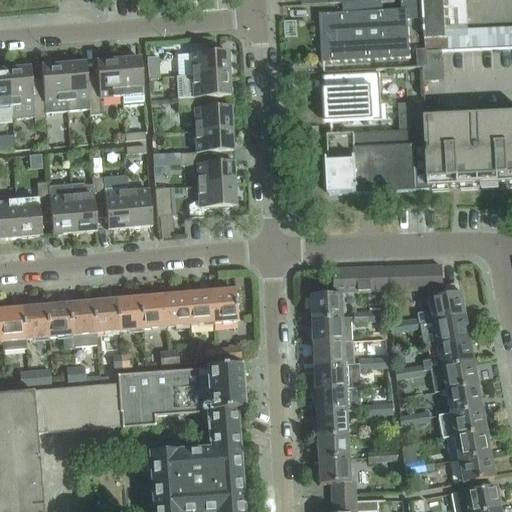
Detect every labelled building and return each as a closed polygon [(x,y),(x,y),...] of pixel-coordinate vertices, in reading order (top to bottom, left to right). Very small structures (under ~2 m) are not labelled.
[(343,15),(320,17),(320,19),(321,39),(321,45),(322,64),(410,59),(409,22),(424,21),(422,2),(422,0),(402,2),(402,11),(381,13),(381,3),(343,5),(343,15)] [(446,0),(422,2),(424,21),(426,51),(426,54),(442,53),(449,53),(448,32),(446,0)] [(491,51),(501,50),(500,30),(490,31),(491,51)] [(501,50),(511,50),(511,30),(500,30),(501,50)] [(460,52),(470,52),(469,31),(459,32),(460,52)] [(470,52),(480,51),(480,31),(469,31),(470,52)] [(480,51),(491,51),(490,31),(480,31),(480,51)] [(449,53),(460,52),(459,32),(448,32),(449,53)] [(427,69),(426,54),(426,51),(417,52),(417,70),(421,69),(427,69)] [(230,75),(229,53),(192,55),(193,77),(230,75)] [(444,78),(442,53),(426,54),(427,69),(421,69),(422,84),(445,82),(444,78)] [(161,80),(159,58),(148,59),(150,81),(161,80)] [(144,96),(141,59),(119,61),(122,98),(123,109),(145,106),(144,96)] [(122,98),(119,61),(97,63),(98,76),(86,77),(89,105),(100,104),(100,100),(122,98)] [(89,105),(86,77),(85,65),(63,66),(68,113),(89,111),(89,105)] [(68,113),(63,66),(42,68),(43,81),(45,109),(46,115),(68,113)] [(45,109),(43,81),(32,82),(31,69),(8,71),(12,121),(34,119),(33,110),(45,109)] [(12,121),(8,71),(0,71),(0,125),(13,124),(12,121)] [(324,77),(323,77),(323,85),(323,87),(323,91),(323,92),(325,124),(382,122),(379,74),(324,77)] [(193,77),(183,77),(184,100),(190,100),(218,98),(231,98),(230,75),(193,77)] [(218,109),(218,98),(190,100),(191,111),(194,111),(196,132),(232,131),(231,108),(218,109)] [(178,100),(178,112),(191,111),(190,100),(184,100),(178,100)] [(101,116),(100,104),(89,105),(89,111),(90,117),(101,116)] [(422,105),(400,106),(400,107),(401,131),(423,130),(422,105)] [(46,115),(45,109),(33,110),(34,119),(34,122),(46,121),(45,115),(46,115)] [(511,115),(426,120),(426,132),(429,184),(449,183),(449,188),(460,187),(460,183),(498,181),(499,185),(510,185),(509,180),(511,180),(511,115)] [(233,153),(232,131),(196,132),(197,154),(193,155),(193,166),(197,166),(221,164),(220,154),(233,153)] [(429,184),(426,132),(401,133),(327,137),(329,161),(327,162),(329,197),(416,193),(416,192),(429,191),(429,184)] [(145,141),(145,134),(125,135),(125,143),(145,141)] [(146,147),(126,149),(126,156),(146,155),(146,147)] [(180,155),(181,167),(193,166),(193,155),(180,155)] [(234,164),(221,164),(197,166),(198,186),(235,184),(234,164)] [(130,230),(127,193),(125,193),(124,181),(124,177),(103,179),(104,183),(105,191),(94,192),(97,220),(107,219),(108,232),(130,230)] [(103,179),(93,180),(93,187),(94,187),(94,192),(105,191),(104,183),(103,179)] [(37,185),(37,197),(49,196),(49,189),(48,184),(37,185)] [(237,208),(235,184),(198,186),(199,201),(188,207),(189,219),(203,218),(203,210),(237,208)] [(94,192),(94,187),(93,187),(83,188),(83,185),(71,186),(76,235),(98,233),(97,220),(94,192)] [(76,235),(71,186),(49,189),(49,196),(52,224),(53,237),(76,235)] [(170,190),(156,191),(158,219),(172,218),(170,190)] [(152,228),(149,191),(127,193),(130,230),(152,228)] [(52,224),(49,196),(37,197),(38,201),(17,203),(20,240),(42,238),(41,225),(52,224)] [(0,241),(20,240),(17,203),(0,204),(0,241)] [(442,291),(440,267),(428,268),(429,292),(442,291)] [(405,292),(404,268),(392,269),(393,293),(405,292)] [(417,292),(416,268),(404,268),(405,292),(417,292)] [(429,292),(428,268),(416,268),(417,292),(429,292)] [(381,293),(380,269),(368,270),(369,294),(381,293)] [(393,293),(392,269),(380,269),(381,293),(393,293)] [(357,294),(356,270),(344,271),(345,295),(357,294)] [(369,294),(368,270),(356,270),(357,294),(369,294)] [(345,295),(344,271),(332,271),(332,276),(332,280),(332,281),(332,285),(333,296),(340,296),(340,295),(345,295)] [(235,292),(211,294),(213,325),(238,322),(236,306),(239,305),(239,296),(235,296),(235,292)] [(213,325),(211,294),(187,296),(190,327),(213,325)] [(418,320),(405,322),(407,333),(420,331),(419,326),(465,317),(461,294),(428,300),(430,313),(417,315),(418,320)] [(190,327),(187,296),(164,298),(166,329),(190,327)] [(342,320),(340,296),(333,296),(310,297),(311,322),(342,320)] [(166,329),(164,298),(140,300),(143,331),(166,329)] [(143,331),(140,300),(117,302),(119,333),(143,331)] [(119,333),(117,302),(93,304),(96,335),(119,333)] [(97,347),(96,335),(93,304),(70,306),(73,349),(97,347)] [(73,349),(70,306),(46,308),(49,339),(63,338),(63,351),(73,351),(73,349)] [(49,339),(46,308),(22,310),(25,341),(26,341),(49,339)] [(25,341),(22,310),(0,312),(0,326),(1,344),(2,344),(3,353),(26,350),(26,341),(25,341)] [(368,324),(368,313),(353,314),(353,325),(368,324)] [(383,313),(368,313),(368,324),(383,323),(383,313)] [(465,317),(419,326),(420,331),(423,349),(436,347),(469,341),(465,317)] [(351,343),(350,320),(350,319),(342,320),(311,322),(312,345),(343,344),(343,343),(351,343)] [(407,333),(405,322),(389,325),(391,336),(407,333)] [(473,364),(469,341),(436,347),(439,360),(422,363),(422,366),(408,369),(410,380),(425,377),(424,373),(431,371),(473,364)] [(344,367),(343,344),(312,345),(313,369),(344,367)] [(241,360),(240,348),(216,351),(217,362),(241,360)] [(217,362),(216,351),(204,352),(205,364),(217,362)] [(170,367),(168,352),(159,353),(161,368),(170,367)] [(178,352),(168,352),(170,367),(179,366),(178,352)] [(131,355),(121,356),(122,371),(132,370),(131,355)] [(122,371),(121,356),(112,357),(113,372),(122,371)] [(387,359),(386,359),(372,360),(372,371),(387,370),(387,359)] [(372,360),(358,361),(358,366),(358,372),(359,372),(372,371),(372,360)] [(473,364),(431,371),(435,395),(445,393),(478,387),(473,364)] [(344,367),(313,369),(314,392),(345,391),(345,376),(359,375),(359,372),(358,372),(358,366),(344,367)] [(84,368),(75,369),(77,384),(86,384),(84,368)] [(123,377),(117,378),(118,386),(122,429),(154,427),(154,418),(206,415),(207,441),(208,451),(195,452),(190,453),(179,453),(150,455),(153,511),(243,511),(239,449),(239,448),(239,446),(238,433),(237,419),(236,413),(245,412),(243,391),(242,380),(241,368),(207,370),(205,371),(203,372),(123,377)] [(77,384),(75,369),(66,370),(67,385),(77,384)] [(410,380),(408,369),(394,372),(395,382),(410,380)] [(50,371),(28,373),(29,389),(51,387),(50,371)] [(29,389),(28,373),(19,374),(20,389),(29,389)] [(117,378),(100,379),(101,388),(118,386),(117,378)] [(86,389),(0,396),(0,511),(43,511),(36,432),(121,427),(121,429),(122,429),(118,386),(101,388),(86,389)] [(482,410),(478,387),(445,393),(449,415),(449,416),(482,410)] [(357,390),(345,391),(314,392),(315,415),(346,414),(358,413),(357,409),(361,409),(360,394),(357,394),(357,390)] [(392,405),(391,405),(377,406),(378,417),(392,416),(392,405)] [(378,417),(377,406),(363,407),(363,418),(378,417)] [(486,433),(482,410),(449,416),(449,415),(438,417),(442,441),(453,439),(486,433)] [(429,413),(414,416),(416,426),(431,424),(429,413)] [(348,438),(346,414),(315,415),(316,439),(348,438)] [(416,426),(414,416),(399,418),(401,429),(416,426)] [(490,456),(486,433),(453,439),(457,462),(490,456)] [(349,461),(348,438),(316,439),(317,462),(349,461)] [(397,463),(396,452),(381,453),(382,464),(397,463)] [(382,464),(381,453),(367,454),(367,465),(382,464)] [(494,479),(490,456),(457,462),(462,486),(494,479)] [(432,460),(418,463),(420,474),(434,471),(432,460)] [(356,504),(356,496),(355,484),(350,484),(349,461),(317,462),(318,487),(330,486),(331,505),(356,504)] [(420,474),(418,463),(403,465),(405,476),(420,474)] [(496,488),(453,496),(455,511),(496,511),(500,511),(496,488)] [(376,511),(376,503),(356,504),(331,505),(331,511),(376,511)]
